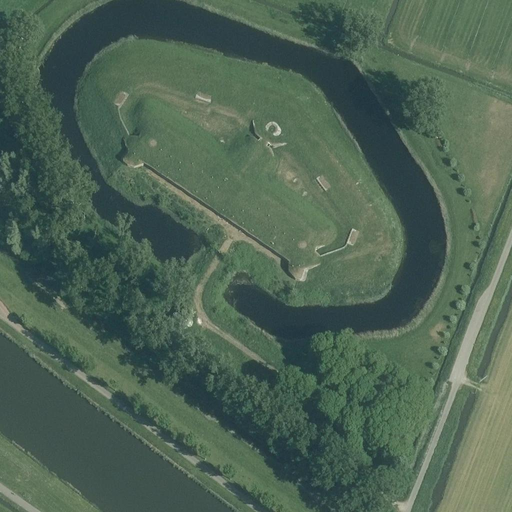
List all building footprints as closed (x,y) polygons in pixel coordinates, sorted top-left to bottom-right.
[(122,90),(113,103),(117,106),(118,107),(120,108),(122,109),(131,96),(129,95),(128,94),(126,93),(122,90)] [(213,95),(198,90),(197,93),(196,96),(195,97),(195,98),(195,99),(194,100),(209,106),(210,104),(210,103),(210,102),(212,99),(213,95)] [(251,139),(257,142),(242,164),(232,178),(224,172),(223,172),(222,172),(221,173),(218,178),(189,158),(188,157),(187,157),(185,158),(185,159),(183,161),(155,142),(156,141),(156,140),(155,139),(154,138),(153,137),(152,137),(151,138),(140,131),(136,127),(135,127),(138,133),(136,136),(128,135),(122,121),(120,118),(119,109),(120,108),(118,107),(118,108),(118,109),(119,118),(120,121),(120,122),(128,136),(132,138),(136,144),(129,147),(123,134),(122,134),(122,138),(122,141),(124,151),(126,155),(123,162),(123,163),(123,164),(125,165),(126,166),(134,168),(135,168),(146,164),(290,261),(288,271),(289,272),(289,273),(294,278),(295,279),(296,279),(300,281),(301,281),(301,280),(302,280),(302,279),(305,269),(309,269),(314,267),(318,267),(325,262),(324,261),(311,264),(309,256),(316,256),(321,257),(322,257),(333,253),(342,250),(344,249),(346,248),(347,246),(348,244),(346,243),(345,246),(345,247),(343,248),(339,250),(321,256),(315,253),(315,250),(323,246),(323,245),(314,245),(306,243),(306,242),(306,241),(305,240),(304,240),(303,239),(302,240),(301,240),(301,241),(275,223),(277,220),(277,219),(277,218),(277,217),(276,217),(276,216),(249,197),(249,196),(250,195),(249,194),(248,193),(238,186),(244,179),(250,170),(265,148),(270,152),(275,159),(276,158),(274,154),(274,152),(272,148),(267,145),(268,142),(274,146),(278,146),(281,145),(284,144),(287,144),(288,143),(287,142),(280,142),(275,142),(270,138),(264,134),(259,131),(258,128),(256,126),(253,116),(252,116),(252,118),(254,129),(256,134),(260,137),(259,140),(255,137),(251,136),(245,136),(244,137),(251,139)] [(276,141),(286,142),(290,137),(293,132),(293,129),(293,126),(292,123),(289,119),(286,115),(283,113),(281,111),(278,110),(275,110),(272,110),(270,111),(267,111),(265,113),(263,115),(260,118),(259,120),(257,123),(256,124),(258,128),(264,132),(265,131),(271,136),(271,137),(276,141)] [(334,185),(324,173),(323,174),(321,175),(318,178),(317,178),(315,180),(325,192),(327,191),(328,190),(330,188),(331,187),(334,185)] [(355,247),(361,232),(357,231),(354,230),(353,229),(351,228),(345,243),(346,243),(348,244),(352,246),(355,247)] [(301,281),(300,281),(301,281),(303,281),(304,281),(305,280),(305,279),(306,278),(309,269),(305,269),(302,279),(302,280),(301,280),(301,281)]
